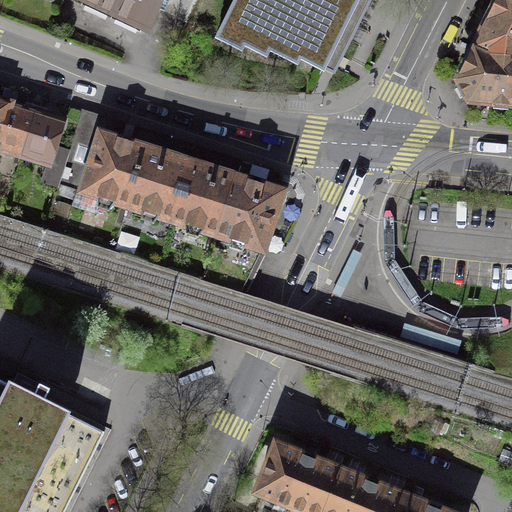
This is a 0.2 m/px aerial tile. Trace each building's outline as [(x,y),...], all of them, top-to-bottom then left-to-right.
[(85,0),(149,29),(159,8),(173,14),(172,15),(186,21),(196,0),(85,0)] [(304,61),(326,72),(362,0),(241,0),(221,41),(244,53),(247,47),(270,59),(273,52),(301,66),(304,61)] [(511,0),(498,0),(495,7),(511,15),(511,0)] [(511,56),(511,15),(495,7),(485,27),(475,48),(489,54),(511,56)] [(469,101),(511,105),(511,56),(489,54),(475,48),(467,64),(458,81),(469,101)] [(0,148),(21,155),(36,105),(31,103),(25,102),(23,109),(8,104),(0,129),(0,148)] [(36,105),(21,155),(64,168),(69,150),(53,145),(61,121),(47,116),(49,109),(43,107),(36,105)] [(82,109),(69,150),(64,168),(59,184),(83,192),(82,196),(97,201),(97,207),(109,211),(115,203),(128,207),(152,132),(135,127),(130,143),(120,140),(126,123),(104,116),(82,109)] [(158,216),(172,221),(190,163),(179,159),(184,142),(168,137),(152,132),(128,207),(143,211),(143,220),(153,223),(158,216)] [(216,235),(235,177),(240,160),(224,155),(208,150),(203,167),(190,163),(172,221),(186,225),(186,234),(197,237),(203,230),(216,235)] [(242,291),(262,249),(263,249),(274,217),(278,218),(286,194),(254,183),(235,177),(216,235),(230,239),(229,244),(230,245),(217,285),(242,291)] [(121,233),(115,254),(134,259),(140,239),(121,233)] [(331,293),(340,297),(362,254),(353,249),(331,293)] [(404,323),(400,337),(457,354),(461,340),(432,331),(404,323)] [(0,511),(64,511),(104,432),(68,414),(70,411),(44,398),(49,389),(39,384),(34,393),(9,380),(7,383),(0,379),(0,511)] [(309,457),(277,444),(258,491),(309,511),(323,511),(340,469),(309,457)] [(374,483),(340,469),(323,511),(396,511),(403,495),(374,483)] [(446,511),(435,507),(403,495),(396,511),(446,511)]
